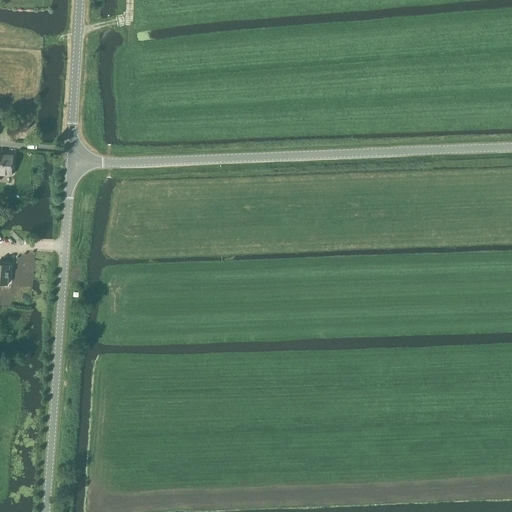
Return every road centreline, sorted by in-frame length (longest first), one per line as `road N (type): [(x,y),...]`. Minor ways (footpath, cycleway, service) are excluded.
road 1 (tertiary): [(70,163),(511,147)]
road 2 (unclassified): [(44,511),(70,163)]
road 3 (tertiary): [(70,163),(80,0)]
